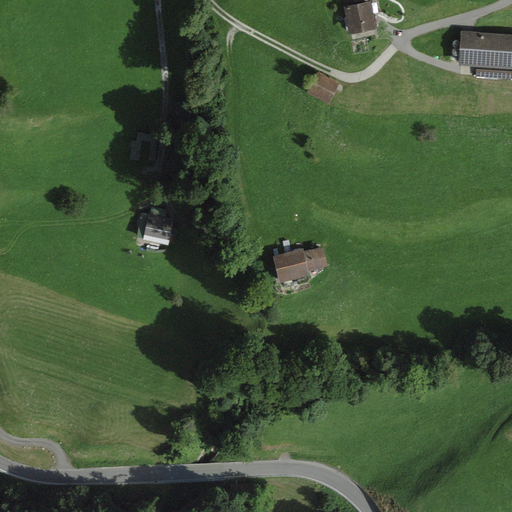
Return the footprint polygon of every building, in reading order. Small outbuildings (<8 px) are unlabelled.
[(365,0),(344,0),(343,0),(350,33),(377,27),(372,0),(365,2),(365,0)] [(511,33),(462,31),(460,64),(511,67),(511,33)] [(511,71),(476,69),(476,76),(511,78),(511,71)] [(340,82),(318,71),(308,92),(330,103),(340,82)] [(151,213),(150,212),(144,238),(169,244),(175,218),(166,216),(167,210),(152,207),(151,213)] [(303,247),(273,255),(280,282),(310,274),(309,270),(328,265),(324,246),(304,250),(303,247)] [(246,483),(232,484),(232,491),(246,491),(246,483)]
